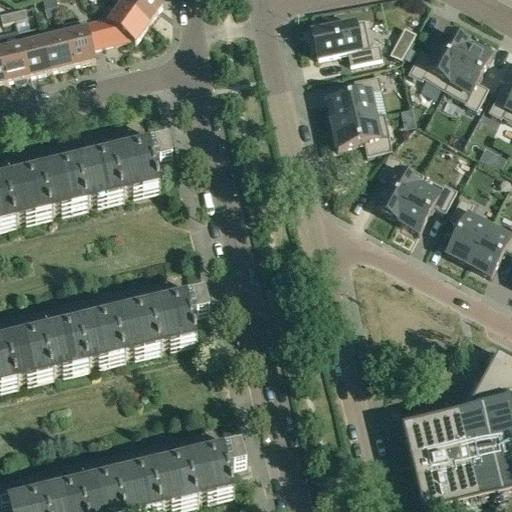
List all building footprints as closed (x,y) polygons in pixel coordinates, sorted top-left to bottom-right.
[(126,0),(120,9),(148,30),(161,10),(157,7),(156,0),(126,0)] [(55,2),(43,5),(45,14),(57,11),(55,2)] [(148,30),(120,9),(106,28),(98,29),(104,52),(130,46),(134,49),(148,30)] [(12,18),(14,26),(26,23),(24,14),(12,18)] [(14,26),(12,18),(0,20),(0,23),(2,29),(14,26)] [(63,30),(65,38),(73,72),(95,66),(93,55),(104,52),(98,29),(97,25),(85,29),(84,25),(63,30)] [(363,26),(312,38),(317,65),(347,59),(350,71),(381,65),(378,52),(369,54),(363,26)] [(73,72),(65,38),(42,44),(50,78),(73,72)] [(420,58),(408,81),(421,89),(423,86),(443,97),(468,50),(446,39),(432,65),(420,58)] [(42,44),(20,49),(28,83),(50,78),(42,44)] [(28,83),(20,49),(0,54),(0,66),(5,89),(28,83)] [(468,50),(443,97),(465,109),(464,111),(476,117),(487,95),(476,89),(490,62),(468,50)] [(356,100),(326,107),(332,131),(384,120),(383,119),(374,121),(369,98),(381,96),(378,83),(354,88),(356,100)] [(500,97),(488,119),(500,125),(501,123),(511,129),(511,101),(511,103),(500,97)] [(384,120),(332,131),(337,156),(364,150),(367,162),(391,157),(388,145),(389,145),(384,120)] [(175,176),(171,162),(170,163),(168,156),(150,160),(148,151),(0,186),(0,237),(159,198),(155,180),(175,176)] [(389,189),(374,216),(396,228),(422,181),(400,170),(401,168),(389,162),(378,183),(389,189)] [(422,181),(396,228),(418,240),(433,213),(444,219),(456,197),(444,191),(441,197),(420,186),(422,182),(422,181)] [(461,232),(446,259),(468,271),(491,228),(469,217),(473,211),(461,205),(449,226),(461,232)] [(511,239),(491,228),(468,271),(490,283),(505,256),(511,259),(511,239)] [(212,328),(209,315),(208,315),(206,308),(188,312),(186,303),(0,348),(0,398),(197,351),(193,333),(212,328)] [(408,433),(401,434),(419,511),(471,511),(511,502),(511,366),(497,358),(464,419),(408,433)] [(249,481),(246,467),(244,468),(243,461),(225,465),(223,456),(6,509),(7,511),(198,511),(234,503),(230,486),(249,481)]
